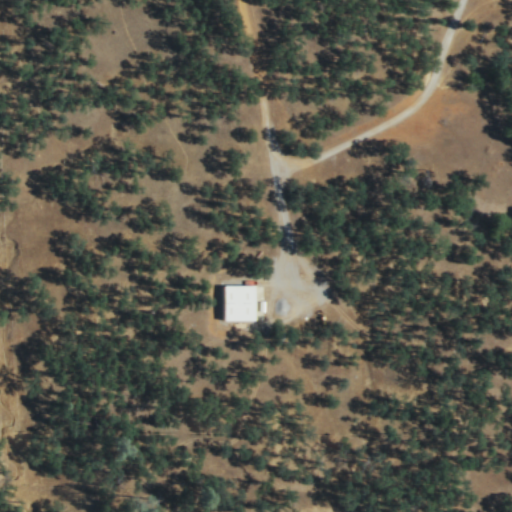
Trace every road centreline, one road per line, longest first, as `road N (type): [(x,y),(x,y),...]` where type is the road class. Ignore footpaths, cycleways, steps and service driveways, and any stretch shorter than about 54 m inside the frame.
road 1 (track): [(273,294),(315,295),(428,387),(511,379),(502,511),(318,501)]
road 2 (track): [(265,511),(300,511),(318,501),(323,484),(312,458),(253,419),(250,397),(273,294)]
road 3 (track): [(239,0),(283,238),(273,294)]
road 4 (track): [(272,167),(303,162),(414,103),(461,0)]
